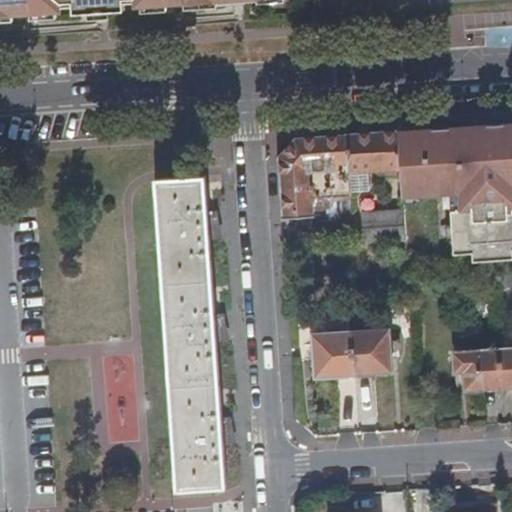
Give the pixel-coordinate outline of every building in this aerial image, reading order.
[(0,0),(0,16),(55,13),(54,9),(78,8),(78,15),(96,14),(95,6),(108,5),(108,13),(125,12),(125,5),(148,3),(149,7),(218,3),(218,7),(231,6),(230,0),(243,0),(244,5),(259,4),(259,0),(265,0),(0,0)] [(281,161),(285,222),(315,221),(314,213),(318,213),(324,212),(328,210),(331,208),(332,204),(333,201),(352,200),(352,197),(370,195),(369,177),(464,170),(472,281),(500,280),(496,212),(511,210),(511,128),(398,136),(346,140),(297,143),(281,161)] [(297,135),(298,143),(346,140),(345,132),(297,135)] [(164,240),(180,494),(228,491),(226,451),(235,448),(230,430),(224,432),(219,347),(228,344),(224,326),(217,327),(212,245),(222,242),(217,224),(211,225),(207,182),(161,186),(164,240)] [(404,216),(365,218),(367,247),(406,245),(404,216)] [(318,225),(319,247),(356,245),(353,218),(336,219),(337,224),(318,225)] [(511,278),(500,280),(472,281),(473,295),(511,292),(511,278)] [(390,333),(316,338),(319,381),(393,376),(390,333)] [(511,353),(456,357),(457,377),(468,376),(469,392),(511,389),(511,353)]
